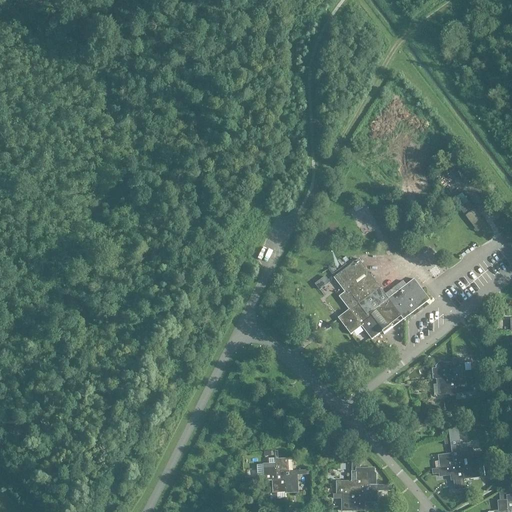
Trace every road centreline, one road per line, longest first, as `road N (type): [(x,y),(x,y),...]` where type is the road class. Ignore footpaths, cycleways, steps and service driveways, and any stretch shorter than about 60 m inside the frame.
road 1 (unclassified): [(430,511),(341,410),(244,321)]
road 2 (track): [(314,187),(404,36),(454,0)]
road 3 (unclassified): [(146,511),(244,321)]
